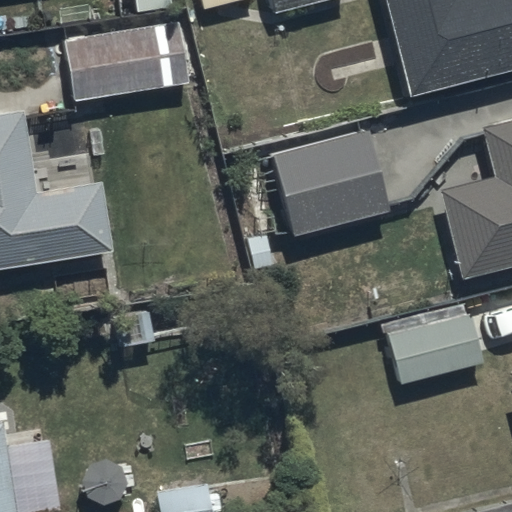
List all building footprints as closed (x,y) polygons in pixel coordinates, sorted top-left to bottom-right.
[(263,0),(267,14),(329,0),(263,0)] [(511,0),(376,0),(401,99),(511,72),(511,0)] [(173,26),(59,45),(69,105),(183,85),(173,26)] [(0,270),(107,254),(97,186),(30,196),(18,114),(0,116),(0,270)] [(488,180),(434,194),(456,282),(511,267),(511,123),(476,133),(488,180)] [(366,130),(272,155),(294,237),(388,211),(366,130)] [(237,238),(199,245),(206,282),(247,274),(246,271),(268,267),(262,236),(237,241),(237,238)] [(467,314),(381,336),(395,389),(481,367),(467,314)] [(9,511),(0,449),(0,511),(9,511)] [(204,511),(202,487),(148,493),(150,511),(204,511)]
